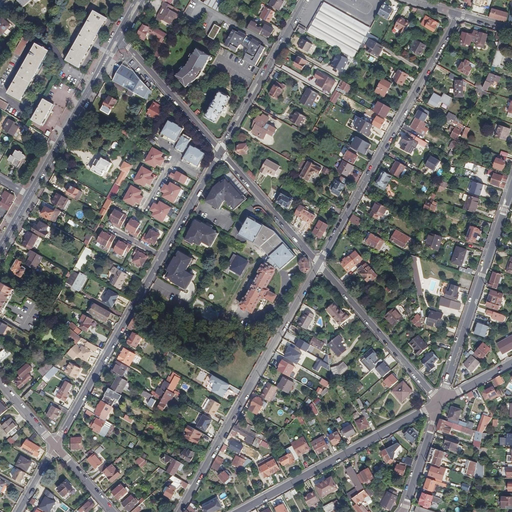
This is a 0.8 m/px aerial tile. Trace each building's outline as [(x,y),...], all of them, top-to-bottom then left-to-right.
[(196,0),(219,12),(224,3),(225,0),(196,0)] [(272,0),(269,6),(279,11),(284,3),(279,0),(272,0)] [(170,5),(165,2),(162,6),(164,6),(158,16),(163,18),(162,20),(171,25),(173,20),(174,19),(176,20),(179,15),(172,11),(173,9),(177,11),(178,9),(170,5)] [(386,4),(385,3),(379,14),(388,19),(393,10),(385,6),(386,4)] [(366,46),(370,39),(366,37),(370,30),(324,4),(308,32),(355,59),(357,60),(364,48),(365,45),(366,46)] [(490,15),(489,17),(506,22),(509,14),(500,11),(501,8),(498,7),(497,10),(492,9),(491,15),(490,15)] [(261,18),(270,23),(272,19),(271,19),(273,16),(275,12),(267,8),(261,18)] [(67,61),(79,68),(107,19),(95,11),(67,61)] [(406,31),(410,23),(400,17),(395,27),(400,30),(399,32),(404,35),(406,31)] [(440,25),(428,17),(423,25),(434,31),(436,27),(438,28),(440,25)] [(11,26),(3,18),(0,21),(0,32),(3,35),(11,26)] [(257,33),(258,31),(260,27),(252,22),(248,29),(257,33)] [(166,34),(148,24),(146,27),(144,25),(141,29),(138,33),(139,34),(137,36),(143,40),(145,37),(146,38),(147,36),(146,35),(148,32),(147,32),(148,31),(158,37),(157,38),(162,41),(166,34)] [(215,41),(221,29),(216,25),(209,37),(215,41)] [(262,36),(267,39),(268,37),(270,38),(274,30),(266,26),(262,33),(263,34),(262,36)] [(244,61),(255,68),(266,49),(261,46),(261,45),(254,40),(252,41),(247,38),(247,36),(239,32),(238,34),(234,31),(225,46),(236,53),(240,46),(242,46),(242,47),(247,50),(248,49),(249,52),(244,61)] [(471,41),(476,43),(479,33),(474,31),(473,36),(463,33),(460,42),(470,45),(471,41)] [(488,35),(481,33),(479,33),(476,43),(475,46),(484,48),(488,35)] [(507,38),(505,37),(501,36),(500,40),(497,51),(504,52),(507,38)] [(20,57),(29,40),(23,37),(14,53),(20,57)] [(299,47),(309,52),(313,44),(304,39),(299,47)] [(384,47),(370,39),(366,46),(371,49),(369,52),(378,58),(384,47)] [(427,46),(417,41),(411,52),(420,57),(427,46)] [(154,57),(158,60),(166,45),(162,43),(154,57)] [(22,101),(50,52),(36,44),(9,93),(22,101)] [(193,55),(191,58),(186,67),(184,69),(182,71),(181,71),(182,72),(176,77),(187,88),(189,85),(191,83),(192,83),(197,79),(196,78),(200,71),(202,72),(209,60),(211,57),(211,56),(197,49),(193,55)] [(497,51),(492,65),(502,68),(503,66),(500,65),(504,52),(497,51)] [(333,67),(343,72),(350,60),(339,54),(337,59),(332,66),(333,67)] [(308,61),(300,57),(296,64),(296,66),(302,70),(304,69),(308,61)] [(133,71),(134,70),(125,60),(118,73),(124,77),(128,69),(133,71)] [(469,66),(471,63),(466,60),(464,64),(463,63),(459,70),(468,76),(472,68),(469,66)] [(135,93),(144,99),(150,89),(134,70),(133,71),(128,69),(124,77),(118,73),(113,81),(116,83),(124,88),(129,90),(135,93)] [(393,81),(403,86),(405,83),(409,76),(408,75),(400,70),(393,81)] [(332,94),(338,83),(319,72),(315,78),(319,79),(319,78),(322,79),(321,81),(318,86),(332,94)] [(463,79),(451,73),(449,77),(456,81),(456,97),(463,97),(463,79)] [(482,90),(484,91),(485,89),(487,90),(490,83),(493,84),(494,80),(498,81),(500,77),(490,73),(489,74),(484,87),(477,83),(475,86),(480,88),(482,90)] [(343,81),(348,84),(351,77),(346,74),(342,81),(343,81)] [(385,97),(392,84),(383,80),(376,92),(385,97)] [(343,81),(340,85),(343,86),(342,89),(349,93),(352,86),(348,84),(343,81)] [(279,100),(287,85),(285,84),(284,86),(278,82),(271,95),(279,100)] [(124,88),(116,83),(114,87),(122,91),(124,88)] [(311,108),(319,94),(310,88),(301,103),(311,108)] [(335,104),(342,94),(337,91),(331,101),(335,104)] [(231,98),(221,93),(215,103),(212,108),(207,118),(217,124),(222,115),(223,115),(227,108),(226,108),(231,98)] [(429,102),(437,107),(440,101),(448,106),(450,103),(453,98),(444,93),(442,98),(434,93),(429,102)] [(190,99),(195,104),(196,105),(200,101),(198,99),(195,95),(190,99)] [(110,115),(118,101),(110,97),(108,101),(107,100),(102,111),(110,115)] [(0,108),(4,111),(8,105),(0,99),(0,108)] [(46,121),(54,105),(44,100),(32,121),(41,126),(45,121),(46,121)] [(158,120),(164,109),(161,108),(159,107),(159,105),(154,102),(148,114),(158,120)] [(386,119),(392,109),(381,102),(375,113),(386,119)] [(416,117),(424,122),(430,112),(421,107),(415,117),(416,117)] [(307,117),(298,112),(294,117),(293,117),(290,121),(301,127),(307,117)] [(449,112),(446,117),(463,125),(465,120),(449,112)] [(270,118),(264,115),(263,118),(260,116),(254,126),(256,127),(253,132),(265,138),(268,133),(273,136),(277,129),(267,123),(270,118)] [(456,125),(456,126),(462,129),(463,129),(465,126),(463,125),(446,117),(443,115),(441,118),(451,124),(452,123),(456,125)] [(376,127),(381,130),(386,122),(378,117),(374,122),(371,120),(369,123),(376,127)] [(416,117),(410,127),(426,136),(429,130),(425,127),(427,124),(424,122),(416,117)] [(192,166),(198,169),(199,168),(206,154),(207,153),(203,150),(202,151),(196,148),(197,147),(193,144),(192,146),(189,145),(192,139),(184,135),(184,136),(181,135),(185,128),(186,126),(182,124),(181,126),(175,122),(175,121),(171,118),(170,120),(162,134),(161,136),(167,139),(170,141),(176,144),(177,142),(178,140),(181,141),(177,149),(175,151),(183,155),(184,153),(185,152),(188,153),(184,159),(183,161),(189,164),(192,166)] [(376,127),(369,123),(360,118),(359,120),(356,124),(358,125),(356,129),(370,137),(376,127)] [(20,125),(10,120),(4,131),(14,136),(19,127),(18,127),(20,125)] [(496,137),(505,140),(507,136),(508,136),(511,129),(500,125),(496,137)] [(450,137),(456,140),(462,129),(456,126),(455,127),(451,135),(450,137)] [(467,127),(466,127),(465,130),(462,137),(467,139),(471,129),(467,127)] [(427,143),(408,132),(403,141),(404,142),(401,148),(411,154),(417,143),(425,147),(427,143)] [(351,148),(357,137),(353,135),(348,146),(351,148)] [(365,156),(371,145),(357,137),(351,148),(354,149),(359,152),(365,156)] [(450,151),(454,153),(457,148),(459,142),(455,140),(454,142),(452,141),(449,146),(451,147),(450,149),(451,149),(450,151)] [(247,148),(247,145),(240,145),(238,147),(239,153),(241,154),(248,154),(248,151),(249,151),(248,148),(247,148)] [(150,155),(163,163),(165,160),(162,158),(164,154),(162,153),(153,149),(150,155)] [(357,157),(359,152),(354,149),(351,154),(349,152),(345,160),(354,165),(359,158),(357,157)] [(26,156),(17,151),(14,157),(12,156),(9,161),(13,163),(12,165),(19,170),(26,158),(26,156)] [(163,163),(150,155),(146,163),(154,167),(156,168),(158,165),(162,167),(163,163)] [(503,170),(507,158),(501,156),(500,159),(498,159),(494,168),(503,170)] [(441,162),(431,157),(426,166),(435,171),(441,162)] [(108,172),(113,164),(103,158),(101,161),(97,159),(93,165),(94,166),(92,170),(103,176),(106,171),(108,172)] [(277,175),(279,176),(282,170),(280,169),(281,167),(268,160),(261,172),(266,175),(268,172),(276,176),(277,175)] [(346,175),(351,165),(345,161),(339,171),(346,175)] [(406,166),(397,161),(390,172),(399,178),(406,166)] [(132,166),(125,162),(120,172),(122,174),(117,184),(121,186),(125,179),(130,170),(132,166)] [(304,179),(309,181),(313,174),(315,176),(316,173),(320,175),(323,170),(309,162),(301,175),(301,176),(304,179)] [(327,175),(330,170),(325,167),(322,172),(327,175)] [(155,179),(151,177),(153,173),(151,172),(143,168),(139,174),(153,182),(155,179)] [(252,180),(254,176),(249,170),(246,173),(252,180)] [(170,177),(185,185),(189,178),(179,173),(178,172),(176,176),(172,173),(170,177)] [(392,176),(384,172),(376,185),(385,190),(392,176)] [(491,184),(505,189),(509,177),(503,175),(503,176),(495,173),(491,184)] [(151,186),(153,182),(139,174),(135,182),(144,186),(145,187),(148,184),(151,186)] [(243,197),(243,196),(232,183),(231,184),(225,176),(218,182),(220,184),(215,188),(212,193),(207,203),(220,210),(221,207),(224,203),(226,201),(229,205),(231,207),(232,206),(235,210),(246,201),(243,197)] [(345,186),(348,180),(341,177),(338,182),(336,181),(334,185),(336,186),(333,192),(340,196),(345,186)] [(481,196),(484,185),(474,182),(471,193),(481,196)] [(164,188),(178,197),(182,190),(173,184),(171,184),(169,187),(166,185),(164,188)] [(83,193),(72,187),(69,194),(79,200),(83,193)] [(128,193),(142,201),(144,198),(140,196),(142,192),(141,191),(132,187),(128,193)] [(178,197),(164,188),(162,192),(166,194),(164,197),(165,198),(174,203),(178,197)] [(9,211),(13,204),(12,203),(15,197),(6,191),(3,198),(4,199),(0,206),(4,208),(3,211),(8,214),(9,211)] [(142,201),(128,193),(124,201),(133,205),(135,206),(137,202),(140,205),(142,201)] [(53,203),(67,211),(72,201),(58,194),(55,200),(53,199),(52,202),(53,203)] [(293,200),(282,194),(279,200),(277,202),(289,209),(293,200)] [(464,210),(475,213),(477,206),(480,199),(478,198),(465,194),(463,200),(467,201),(464,210)] [(379,220),(386,207),(375,200),(368,214),(379,220)] [(432,204),(429,211),(434,214),(437,207),(436,206),(437,203),(433,201),(432,204)] [(153,207),(168,215),(171,209),(162,203),(161,202),(159,206),(155,204),(153,207)] [(424,209),(429,211),(432,204),(430,203),(427,202),(424,209)] [(62,211),(47,203),(46,206),(45,206),(44,206),(44,207),(45,208),(46,208),(42,216),(55,223),(62,211)] [(300,205),(295,214),(300,217),(301,215),(313,222),(316,217),(304,210),(305,208),(300,205)] [(168,215),(153,207),(151,210),(155,213),(153,216),(155,217),(164,222),(168,215)] [(120,227),(121,228),(128,217),(115,210),(110,220),(113,222),(112,223),(114,225),(120,227)] [(361,219),(353,214),(350,221),(358,225),(361,219)] [(273,231),(250,218),(240,235),(261,247),(270,256),(267,258),(264,263),(264,264),(260,272),(261,272),(255,283),(253,282),(250,288),(252,289),(245,300),(244,299),(240,306),(252,313),(261,298),(264,300),(265,298),(273,303),(276,296),(269,292),(269,290),(266,288),(275,273),(274,272),(275,270),(275,269),(279,267),(282,270),(297,256),(273,231)] [(136,237),(138,238),(141,231),(138,230),(141,224),(132,219),(126,229),(130,231),(129,233),(131,234),(136,237)] [(203,243),(210,247),(212,248),(219,235),(216,233),(217,232),(212,230),(213,229),(207,225),(203,223),(203,224),(196,221),(192,228),(189,234),(189,235),(186,240),(186,241),(194,245),(195,243),(201,247),(202,245),(203,243)] [(322,238),(328,226),(320,221),(314,233),(322,238)] [(47,231),(49,227),(41,223),(39,227),(37,226),(34,230),(38,233),(41,235),(42,234),(47,237),(49,233),(47,231)] [(467,240),(476,242),(476,240),(479,241),(480,237),(478,236),(480,230),(472,227),(470,230),(469,230),(468,232),(470,232),(467,240)] [(148,243),(150,245),(151,243),(155,246),(161,235),(151,230),(148,236),(145,234),(142,240),(143,241),(148,243)] [(410,237),(397,230),(392,240),(404,248),(410,237)] [(97,242),(110,249),(116,237),(115,236),(110,233),(107,232),(107,233),(103,231),(97,242)] [(30,250),(32,251),(33,248),(39,238),(29,232),(27,236),(25,238),(26,239),(24,243),(23,246),(30,250)] [(383,239),(369,232),(367,235),(368,236),(365,242),(378,249),(383,239)] [(430,233),(426,245),(438,250),(443,238),(430,233)] [(114,251),(123,256),(126,251),(129,253),(133,246),(131,246),(127,243),(124,242),(124,243),(120,241),(114,251)] [(377,253),(357,242),(356,244),(376,255),(377,253)] [(80,260),(76,267),(80,270),(81,268),(83,269),(93,251),(87,247),(80,260)] [(458,247),(452,263),(465,267),(470,251),(458,247)] [(133,262),(143,267),(149,257),(145,255),(146,254),(143,252),(138,250),(137,249),(134,255),(137,257),(133,262)] [(32,256),(27,265),(33,269),(36,271),(43,258),(32,251),(30,250),(28,254),(32,256)] [(193,260),(181,252),(178,257),(177,259),(175,258),(170,267),(168,271),(169,272),(167,276),(166,278),(172,281),(171,282),(174,284),(181,287),(187,291),(195,277),(186,272),(189,266),(193,260)] [(361,266),(358,269),(364,277),(364,278),(368,282),(372,278),(373,280),(377,276),(368,267),(381,256),(377,253),(376,255),(374,257),(373,256),(368,260),(361,266)] [(244,270),(249,262),(239,257),(235,255),(228,267),(232,269),(231,270),(242,276),(245,270),(244,270)] [(417,295),(423,295),(416,261),(417,261),(416,257),(410,255),(412,268),(412,269),(413,272),(416,288),(417,295)] [(341,264),(348,271),(356,264),(350,256),(341,264)] [(359,263),(361,266),(368,260),(365,257),(359,263)] [(304,259),(301,264),(301,270),(304,272),(307,273),(309,267),(307,259),(304,259)] [(22,262),(19,261),(13,271),(18,274),(18,275),(22,277),(26,268),(22,266),(22,267),(20,266),(22,262)] [(458,271),(471,275),(473,269),(467,268),(467,269),(460,267),(458,271)] [(44,279),(46,276),(36,271),(33,269),(31,272),(44,279)] [(129,275),(117,269),(114,273),(117,275),(111,285),(120,289),(129,275)] [(489,286),(497,289),(499,281),(501,281),(502,278),(500,277),(501,275),(494,272),(489,286)] [(80,286),(86,276),(81,273),(73,287),(79,291),(82,287),(80,286)] [(166,278),(167,276),(166,275),(163,279),(173,285),(174,284),(171,282),(172,281),(166,278)] [(0,312),(1,312),(3,313),(6,308),(8,303),(6,302),(13,289),(0,282),(0,312)] [(445,295),(446,297),(457,301),(459,296),(457,295),(459,287),(450,284),(448,292),(446,293),(445,295)] [(117,299),(119,296),(110,290),(107,294),(106,294),(104,297),(105,299),(103,302),(112,307),(115,304),(117,300),(117,299)] [(504,295),(492,291),(487,306),(499,310),(504,295)] [(448,306),(450,300),(440,297),(438,303),(448,306)] [(51,311),(50,312),(54,314),(61,302),(57,300),(51,311)] [(458,309),(460,303),(450,300),(448,306),(458,309)] [(112,313),(93,302),(87,312),(107,323),(112,313)] [(327,310),(341,325),(349,318),(345,313),(344,314),(341,311),(334,304),(327,310)] [(394,308),(385,316),(394,326),(403,318),(394,308)] [(505,320),(506,316),(488,310),(486,315),(493,317),(492,318),(503,322),(505,320)] [(314,315),(307,311),(305,314),(304,314),(298,325),(307,329),(313,319),(314,315)] [(433,327),(434,323),(437,324),(439,318),(441,319),(443,314),(437,312),(437,313),(432,311),(429,321),(427,325),(433,327)] [(143,317),(137,313),(129,328),(135,331),(143,317)] [(94,320),(82,314),(81,315),(84,316),(81,322),(83,323),(81,328),(88,332),(92,326),(91,326),(94,320)] [(419,328),(421,326),(422,327),(423,326),(421,323),(423,321),(421,319),(422,318),(419,314),(415,317),(416,318),(413,321),(419,328)] [(479,321),(475,332),(486,335),(490,324),(479,321)] [(72,323),(69,327),(79,335),(82,332),(77,328),(78,327),(72,323)] [(69,327),(66,324),(63,327),(76,340),(73,343),(75,346),(83,338),(79,335),(69,327)] [(143,338),(134,333),(129,342),(138,347),(143,338)] [(344,340),(339,335),(329,344),(340,357),(347,350),(341,343),(344,340)] [(415,351),(419,356),(430,347),(419,335),(411,342),(410,343),(416,350),(415,351)] [(511,335),(498,344),(503,354),(511,349),(511,335)] [(307,352),(311,345),(310,345),(300,339),(296,346),(307,352)] [(313,339),(310,345),(311,345),(324,352),(327,347),(313,339)] [(96,351),(98,347),(88,341),(86,345),(96,351)] [(475,354),(482,359),(491,350),(488,347),(489,345),(487,344),(486,346),(483,344),(475,354)] [(68,353),(74,359),(77,356),(86,361),(91,352),(82,347),(81,349),(76,345),(72,349),(68,353)] [(285,357),(297,363),(300,358),(302,354),(290,347),(286,353),(287,354),(285,357)] [(125,349),(119,360),(130,366),(136,355),(125,349)] [(378,366),(383,361),(380,358),(379,359),(376,356),(377,355),(372,349),(364,356),(366,359),(362,362),(371,372),(376,368),(378,366)] [(440,359),(434,352),(422,362),(431,372),(436,367),(433,364),(440,359)] [(472,371),(480,362),(472,356),(464,365),(472,371)] [(328,364),(319,359),(313,370),(318,372),(321,367),(326,370),(328,364)] [(278,370),(290,377),(295,367),(283,360),(279,367),(280,367),(278,370)] [(112,372),(120,377),(122,378),(128,368),(117,362),(112,372)] [(340,375),(341,374),(349,367),(344,362),(339,366),(332,367),(334,376),(340,375)] [(384,377),(392,371),(384,363),(377,369),(384,377)] [(68,374),(77,379),(82,369),(73,364),(68,374)] [(21,389),(32,379),(28,375),(33,370),(33,369),(30,365),(28,365),(20,372),(20,374),(22,376),(15,382),(21,389)] [(39,371),(44,377),(50,370),(45,365),(39,371)] [(50,370),(44,377),(48,381),(58,370),(55,366),(50,370)] [(167,381),(171,384),(177,374),(174,373),(171,378),(169,377),(167,381)] [(175,389),(182,377),(177,374),(171,384),(170,386),(175,389)] [(384,383),(390,389),(398,382),(396,380),(394,378),(395,377),(393,374),(384,383)] [(228,389),(230,385),(214,376),(211,382),(217,385),(213,391),(224,397),(226,393),(227,393),(229,390),(228,389)] [(120,377),(113,389),(121,394),(128,382),(122,378),(120,377)] [(286,378),(280,388),(287,392),(293,382),(286,378)] [(66,402),(70,394),(68,393),(72,386),(61,379),(57,387),(60,389),(56,396),(66,402)] [(38,387),(42,390),(46,383),(42,381),(38,387)] [(167,381),(166,381),(161,389),(159,388),(157,392),(164,396),(168,390),(170,386),(171,384),(167,381)] [(414,392),(404,381),(393,391),(402,402),(414,392)] [(364,389),(359,382),(355,386),(357,389),(356,389),(358,392),(364,389)] [(265,388),(261,396),(270,401),(278,387),(271,383),(267,389),(265,388)] [(113,389),(110,387),(105,397),(104,396),(102,401),(112,407),(116,399),(120,400),(123,395),(121,394),(113,389)] [(498,395),(493,387),(483,393),(486,399),(490,397),(491,399),(498,395)] [(31,389),(25,396),(27,398),(33,392),(31,389)] [(158,409),(163,411),(163,412),(167,405),(169,402),(171,402),(175,394),(173,393),(171,392),(168,390),(164,396),(162,401),(158,409)] [(149,393),(145,391),(142,395),(151,400),(148,405),(152,407),(156,401),(152,399),(153,396),(150,394),(149,393)] [(470,400),(475,397),(472,391),(467,394),(470,400)] [(162,401),(164,396),(157,392),(150,394),(153,396),(162,401)] [(252,406),(249,410),(259,415),(260,411),(259,411),(262,406),(265,407),(267,403),(257,397),(252,406)] [(205,411),(214,416),(221,404),(211,399),(205,411)] [(113,407),(102,401),(96,411),(97,412),(95,415),(101,418),(105,420),(113,407)] [(61,411),(66,414),(68,410),(59,405),(57,409),(52,406),(47,415),(55,420),(61,411)] [(449,419),(459,422),(463,411),(453,407),(449,419)] [(143,423),(148,426),(149,424),(150,422),(151,421),(149,421),(147,420),(152,411),(149,409),(144,418),(146,419),(143,423)] [(370,418),(366,410),(365,409),(361,411),(364,417),(356,422),(360,431),(369,426),(366,420),(370,418)] [(197,425),(203,416),(199,413),(193,423),(197,425)] [(133,419),(125,415),(123,419),(131,423),(133,419)] [(483,415),(478,431),(483,433),(493,418),(483,415)] [(213,420),(205,416),(198,428),(206,432),(209,427),(210,427),(211,424),(213,420)] [(14,420),(11,418),(2,426),(8,433),(17,426),(13,421),(14,420)] [(94,429),(94,431),(105,437),(110,428),(104,425),(107,421),(105,420),(101,418),(100,420),(98,419),(97,419),(93,427),(93,428),(94,429)] [(441,419),(438,429),(451,433),(453,428),(473,434),(474,430),(472,429),(466,427),(459,425),(458,425),(449,422),(441,419)] [(237,426),(250,433),(253,427),(243,422),(242,424),(239,423),(237,426)] [(237,426),(235,425),(233,428),(241,433),(240,433),(247,437),(246,440),(251,443),(255,436),(250,433),(237,426)] [(352,425),(341,431),(344,436),(346,435),(348,438),(356,433),(352,425)] [(203,434),(189,426),(186,432),(187,432),(184,437),(198,445),(200,441),(199,440),(199,439),(203,434)] [(410,428),(405,435),(414,442),(419,435),(418,434),(419,431),(414,427),(411,429),(410,428)] [(476,430),(473,445),(481,447),(483,433),(478,431),(476,430)] [(330,436),(334,445),(343,441),(338,433),(335,434),(330,436)] [(511,433),(508,434),(508,438),(502,438),(502,446),(511,445),(511,433)] [(83,449),(82,437),(72,438),(73,449),(83,449)] [(293,445),(299,456),(304,453),(303,452),(310,448),(304,437),(292,444),(293,445)] [(311,443),(317,453),(329,447),(323,437),(311,443)] [(458,440),(448,437),(445,448),(454,451),(458,440)] [(6,444),(14,449),(18,441),(12,438),(6,444)] [(40,447),(27,440),(23,448),(36,455),(40,447)] [(233,441),(229,447),(240,453),(244,447),(233,441)] [(392,458),(394,459),(397,453),(396,451),(401,445),(398,442),(396,444),(387,449),(392,458)] [(84,456),(86,459),(96,451),(101,446),(99,444),(92,450),(91,450),(84,456)] [(295,461),(300,458),(299,456),(293,445),(285,449),(289,455),(281,459),(284,465),(290,462),(291,463),(293,463),(293,464),(296,462),(295,461)] [(431,448),(427,463),(442,467),(443,465),(441,465),(443,458),(445,459),(445,457),(444,457),(445,454),(450,455),(450,454),(431,448)] [(190,462),(194,456),(193,455),(194,453),(190,450),(189,451),(185,449),(181,457),(190,462)] [(392,458),(387,449),(382,452),(388,462),(390,461),(392,458)] [(103,462),(95,453),(88,459),(96,469),(103,462)] [(181,463),(165,454),(165,458),(162,460),(165,462),(165,463),(167,463),(170,462),(172,463),(168,472),(173,476),(174,476),(181,463)] [(32,462),(21,456),(17,465),(27,471),(32,462)] [(241,468),(240,470),(238,469),(236,472),(239,473),(240,473),(244,469),(242,468),(244,463),(245,463),(246,461),(245,461),(245,460),(241,458),(237,456),(233,464),(241,468)] [(135,462),(139,466),(140,464),(145,460),(140,457),(135,462)] [(275,460),(268,464),(273,474),(281,470),(275,460)] [(472,476),(471,477),(475,478),(476,475),(476,473),(478,462),(468,460),(468,461),(465,474),(472,476)] [(406,465),(407,463),(405,463),(402,461),(401,464),(399,463),(396,472),(404,474),(407,466),(406,465)] [(106,469),(103,472),(112,482),(121,474),(112,464),(106,469)] [(268,464),(260,468),(265,478),(273,474),(268,464)] [(361,482),(357,474),(352,467),(346,470),(347,472),(345,473),(346,475),(347,478),(349,480),(351,479),(356,487),(360,485),(361,487),(358,489),(348,495),(350,499),(352,498),(363,491),(365,489),(361,482)] [(432,467),(428,478),(442,482),(443,480),(439,478),(440,477),(444,478),(447,469),(442,467),(441,470),(432,467)] [(511,467),(502,468),(502,477),(511,477),(511,467)] [(369,485),(374,479),(373,477),(369,468),(357,474),(361,482),(365,479),(366,481),(367,480),(369,485)] [(22,482),(27,473),(19,469),(14,478),(22,482)] [(227,470),(226,469),(220,475),(226,482),(233,475),(230,472),(228,474),(226,471),(227,470)] [(11,482),(0,475),(0,493),(6,483),(10,485),(11,482)] [(183,485),(187,487),(189,484),(186,483),(174,476),(173,476),(171,478),(172,479),(176,481),(174,483),(169,490),(168,489),(166,491),(167,492),(166,494),(173,498),(178,491),(183,485)] [(338,488),(332,477),(316,486),(322,497),(338,488)] [(442,482),(428,478),(425,489),(434,491),(436,484),(448,488),(449,485),(442,482)] [(72,488),(66,481),(57,489),(63,496),(72,488)] [(128,492),(121,484),(113,492),(112,494),(114,497),(116,495),(119,499),(128,492)] [(365,498),(369,494),(365,489),(363,491),(352,498),(357,503),(361,500),(362,501),(364,499),(365,498)] [(46,497),(40,508),(44,511),(45,511),(51,511),(56,503),(53,501),(55,496),(47,490),(44,496),(46,497)] [(319,500),(314,490),(310,493),(310,494),(308,495),(304,497),(309,506),(319,500)] [(388,497),(384,506),(391,510),(398,497),(397,496),(390,493),(388,492),(387,495),(388,497)] [(430,507),(432,501),(440,504),(441,498),(436,497),(433,496),(424,493),(420,504),(430,507)] [(136,499),(132,495),(123,504),(129,510),(136,504),(134,501),(136,499)] [(511,496),(503,497),(502,508),(511,508),(511,496)] [(30,503),(37,507),(40,503),(33,498),(30,503)] [(203,509),(203,510),(204,511),(216,511),(224,508),(219,500),(218,500),(215,500),(213,501),(212,503),(203,509)] [(90,503),(89,502),(80,509),(82,511),(89,511),(95,506),(92,502),(90,503)] [(333,502),(323,507),(325,511),(331,511),(336,509),(333,502)] [(188,511),(194,511),(197,506),(191,503),(187,510),(188,511)]
